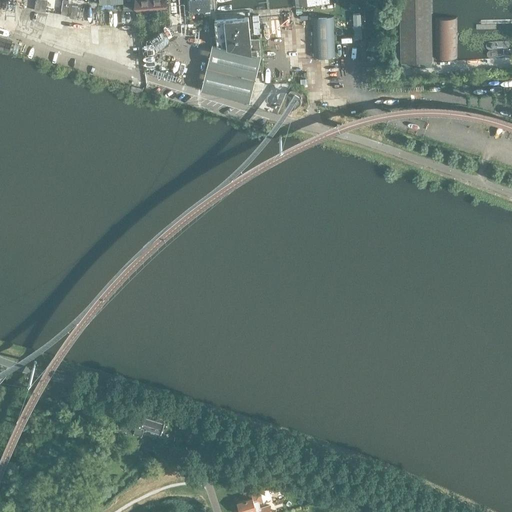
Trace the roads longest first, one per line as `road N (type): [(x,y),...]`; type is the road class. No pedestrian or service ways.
road 1 (unclassified): [(511,193),(348,135),(146,78)]
road 2 (unclassified): [(197,426),(240,450),(339,466),(450,511)]
road 3 (unclassified): [(197,426),(174,411),(0,361)]
